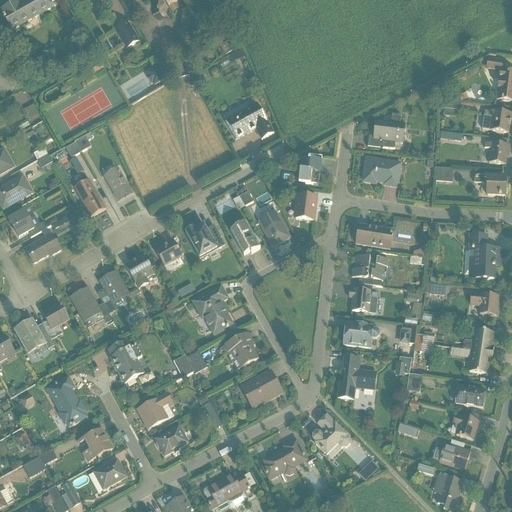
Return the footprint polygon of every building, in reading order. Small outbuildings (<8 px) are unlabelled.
[(12,33),(56,10),(51,0),(23,0),(0,12),(12,33)] [(136,23),(123,29),(136,55),(149,48),(136,23)] [(496,102),(511,104),(511,74),(501,73),(496,102)] [(260,142),(274,135),(258,102),(224,119),(235,141),(255,132),(260,142)] [(31,110),(38,123),(48,117),(42,105),(31,110)] [(484,131),(511,135),(511,126),(511,115),(486,112),(484,131)] [(374,142),(405,145),(407,127),(376,124),(374,142)] [(56,137),(49,141),(51,146),(58,142),(56,137)] [(94,140),(74,150),(79,161),(100,151),(94,140)] [(487,165),(508,167),(510,147),(490,144),(487,165)] [(0,177),(15,169),(4,151),(0,153),(0,177)] [(52,152),(42,155),(44,163),(55,160),(52,152)] [(51,172),(61,165),(56,159),(47,165),(51,172)] [(362,185),(399,191),(403,165),(366,159),(362,185)] [(300,184),(319,187),(323,164),(303,161),(300,184)] [(118,205),(133,198),(118,170),(103,177),(118,205)] [(460,170),(440,170),(440,184),(459,185),(460,170)] [(0,208),(3,213),(34,197),(24,178),(0,190),(0,208)] [(487,198),(508,199),(508,179),(488,178),(487,198)] [(64,180),(58,183),(61,190),(68,187),(64,180)] [(92,220),(107,212),(90,181),(75,190),(92,220)] [(223,215),(241,208),(235,194),(218,201),(223,215)] [(256,195),(247,198),(253,211),(261,207),(256,195)] [(294,221),(316,223),(318,198),(296,196),(294,221)] [(20,241),(36,232),(25,212),(9,221),(20,241)] [(273,249),(291,240),(277,213),(259,222),(273,249)] [(60,228),(66,240),(87,231),(81,219),(60,228)] [(246,258),(261,250),(247,224),(231,233),(246,258)] [(196,228),(186,234),(200,260),(225,247),(214,227),(208,230),(205,226),(197,230),(196,228)] [(356,248),(391,253),(394,232),(360,227),(356,248)] [(34,266),(62,253),(52,233),(24,246),(34,266)] [(469,282),(499,282),(500,236),(470,235),(469,282)] [(166,270),(184,259),(173,240),(154,251),(166,270)] [(427,244),(427,253),(421,253),(420,258),(434,259),(434,244),(427,244)] [(150,286),(147,281),(156,276),(146,257),(127,267),(140,292),(150,286)] [(354,285),(383,288),(385,262),(356,259),(354,285)] [(429,269),(429,260),(417,259),(416,268),(429,269)] [(114,308),(131,298),(117,274),(100,283),(114,308)] [(193,303),(213,341),(236,328),(224,305),(230,302),(222,287),(193,303)] [(437,287),(437,297),(450,297),(450,288),(437,287)] [(85,325),(104,315),(90,289),(71,299),(85,325)] [(350,312),(376,315),(379,294),(352,292),(350,312)] [(470,315),(498,317),(499,298),(472,296),(470,315)] [(53,334),(71,324),(61,307),(43,317),(53,334)] [(428,324),(442,325),(442,314),(429,313),(428,324)] [(31,358),(48,348),(34,323),(17,332),(31,358)] [(344,348),(372,351),(374,328),(347,325),(344,348)] [(423,347),(424,328),(408,327),(406,346),(423,347)] [(473,331),(470,354),(492,357),(495,334),(473,331)] [(428,333),(428,355),(441,355),(441,333),(428,333)] [(224,349),(238,373),(263,359),(249,335),(224,349)] [(0,367),(0,368),(17,358),(5,337),(0,340),(0,367)] [(109,361),(125,387),(139,380),(132,368),(140,363),(132,348),(109,361)] [(208,354),(184,363),(190,380),(214,371),(208,354)] [(467,375),(489,378),(492,357),(470,354),(467,375)] [(342,358),(338,402),(355,403),(357,391),(377,393),(379,373),(361,371),(362,360),(342,358)] [(428,377),(418,377),(418,361),(407,361),(407,367),(403,367),(403,379),(415,380),(415,391),(428,391),(428,377)] [(175,368),(181,381),(189,377),(183,364),(175,368)] [(252,412),(284,395),(271,371),(239,388),(252,412)] [(46,391),(68,431),(91,418),(68,379),(46,391)] [(456,409),(485,412),(487,392),(458,389),(456,409)] [(174,406),(168,395),(135,412),(147,434),(169,423),(163,412),(174,406)] [(28,400),(30,408),(41,406),(39,397),(28,400)] [(15,400),(7,403),(10,413),(19,411),(15,400)] [(424,412),(425,404),(416,403),(415,411),(424,412)] [(217,406),(212,408),(216,418),(221,415),(217,406)] [(12,414),(15,421),(23,418),(20,411),(12,414)] [(328,460),(350,440),(328,416),(317,426),(323,433),(321,435),(317,434),(314,437),(314,442),(316,445),(315,447),(328,460)] [(452,436),(474,443),(480,423),(458,416),(452,436)] [(164,460),(191,445),(181,426),(154,441),(164,460)] [(407,427),(405,435),(423,440),(425,432),(407,427)] [(90,466),(115,452),(103,431),(78,445),(90,466)] [(310,462),(297,439),(257,462),(271,485),(310,462)] [(471,450),(472,444),(457,441),(456,447),(471,450)] [(440,466),(466,474),(473,453),(446,445),(440,466)] [(0,476),(1,478),(8,473),(0,458),(0,476)] [(56,475),(54,467),(64,464),(62,458),(32,465),(36,480),(56,475)] [(104,493),(128,479),(119,463),(95,476),(104,493)] [(377,480),(387,470),(380,463),(370,472),(377,480)] [(212,511),(213,511),(252,491),(242,472),(203,493),(212,511)] [(429,508),(442,511),(455,511),(464,485),(439,477),(429,508)] [(65,489),(55,494),(63,511),(75,511),(88,506),(78,485),(69,488),(73,496),(69,498),(65,489)] [(0,511),(3,511),(10,509),(0,491),(0,511)] [(331,496),(335,502),(341,498),(338,492),(331,496)] [(169,511),(193,511),(186,497),(167,507),(169,511)]
